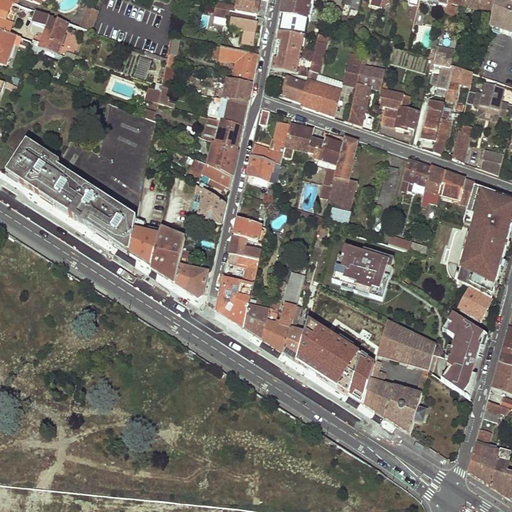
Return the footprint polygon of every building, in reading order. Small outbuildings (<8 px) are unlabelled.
[(0,0),(0,31),(11,36),(13,29),(12,29),(5,27),(13,4),(4,1),(0,0)] [(238,4),(237,8),(227,6),(225,12),(240,15),(256,18),(258,9),(255,8),(256,0),(242,0),(241,5),(238,4)] [(283,0),(280,18),(283,18),(309,23),(310,24),(314,0),(322,0),(327,1),(326,0),(283,0)] [(352,0),(351,7),(351,8),(358,10),(360,0),(352,0)] [(373,0),(371,7),(380,9),(382,0),(373,0)] [(405,0),(410,1),(408,6),(411,6),(410,9),(412,9),(418,10),(420,2),(420,0),(405,0)] [(420,0),(420,2),(447,8),(449,0),(420,0)] [(449,0),(447,8),(445,19),(452,21),(454,10),(450,9),(451,5),(465,9),(467,0),(449,0)] [(467,0),(465,9),(482,13),(480,18),(492,21),(496,0),(467,0)] [(511,2),(506,0),(496,0),(492,21),(490,31),(511,39),(511,38),(511,2)] [(13,4),(5,27),(12,29),(20,7),(17,6),(13,4)] [(217,4),(216,10),(225,12),(227,6),(217,4)] [(88,7),(80,29),(94,34),(101,12),(88,7)] [(412,9),(409,21),(415,23),(418,10),(412,9)] [(48,30),(41,50),(58,56),(70,25),(33,11),(31,18),(34,19),(33,24),(48,30)] [(231,27),(230,34),(242,36),(240,46),(252,48),(257,26),(255,26),(256,18),(240,15),(239,23),(228,21),(227,26),(231,27)] [(283,18),(280,33),(306,39),(306,38),(309,23),(283,18)] [(332,27),(338,29),(340,22),(333,21),(332,27)] [(0,31),(0,60),(10,64),(19,39),(11,36),(0,31)] [(280,33),(273,70),(298,75),(302,59),(298,58),(299,53),(302,54),(306,39),(280,33)] [(307,86),(302,106),(301,109),(335,121),(341,94),(314,86),(317,75),(327,38),(318,36),(317,41),(307,86)] [(172,38),(168,62),(167,69),(174,71),(180,40),(172,38)] [(235,65),(232,82),(252,86),(258,57),(213,47),(210,60),(235,65)] [(444,70),(441,82),(450,85),(454,70),(451,69),(454,58),(436,54),(433,67),(444,70)] [(349,56),(345,72),(360,75),(362,69),(364,60),(349,56)] [(134,78),(146,80),(151,60),(138,57),(134,78)] [(167,69),(163,89),(169,90),(171,91),(174,71),(167,69)] [(357,87),(349,125),(362,130),(371,92),(380,94),(385,74),(372,71),(371,72),(362,69),(360,75),(357,87)] [(387,70),(382,93),(388,94),(394,72),(387,70)] [(454,70),(450,85),(448,93),(456,95),(458,84),(471,88),(473,77),(454,70)] [(360,75),(345,72),(343,82),(343,84),(357,87),(360,75)] [(317,75),(314,86),(341,94),(343,84),(343,82),(317,75)] [(227,86),(224,101),(248,106),(252,86),(232,82),(219,80),(218,85),(227,86)] [(288,80),(281,100),(302,106),(307,86),(288,80)] [(441,82),(439,90),(448,93),(450,85),(441,82)] [(9,84),(7,89),(17,93),(18,89),(9,84)] [(484,87),(481,98),(502,104),(505,93),(484,87)] [(149,89),(146,102),(160,105),(162,94),(149,89)] [(162,94),(160,105),(171,108),(171,105),(166,104),(169,90),(163,89),(162,94)] [(384,111),(380,126),(413,134),(417,115),(408,113),(400,111),(403,97),(388,94),(382,93),(378,110),(384,111)] [(403,97),(400,111),(408,113),(412,100),(403,97)] [(222,101),(217,122),(242,130),(248,106),(224,101),(222,101)] [(431,103),(429,112),(443,116),(445,107),(431,103)] [(110,244),(130,257),(136,232),(138,221),(148,169),(151,157),(154,141),(154,139),(156,133),(158,123),(143,117),(118,107),(106,160),(80,145),(65,168),(32,147),(24,160),(19,160),(17,163),(18,170),(17,171),(19,180),(23,183),(22,187),(51,206),(110,244)] [(429,112),(421,141),(436,145),(443,116),(429,112)] [(263,113),(259,127),(267,129),(271,115),(263,113)] [(443,116),(436,145),(433,155),(441,158),(450,124),(447,123),(448,117),(443,116)] [(219,128),(215,145),(237,154),(242,130),(217,122),(212,121),(212,125),(219,128)] [(158,123),(156,133),(160,134),(163,135),(165,126),(158,123)] [(276,144),(274,154),(271,153),(255,147),(252,158),(276,166),(282,168),(282,167),(284,155),(285,151),(291,128),(278,125),(273,143),(276,144)] [(291,128),(285,151),(309,157),(312,142),(315,133),(291,128)] [(459,135),(452,162),(463,166),(469,138),(459,135)] [(345,140),(343,147),(335,180),(349,184),(359,145),(345,140)] [(312,142),(309,157),(315,158),(314,161),(319,163),(317,168),(328,171),(321,199),(329,202),(335,180),(343,147),(326,141),(325,146),(312,142)] [(215,145),(209,169),(232,180),(237,154),(215,145)] [(485,155),(481,172),(488,175),(499,179),(504,159),(485,155)] [(175,173),(151,157),(148,169),(172,185),(175,173)] [(252,158),(247,179),(270,184),(272,175),(274,175),(276,166),(252,158)] [(201,176),(229,191),(232,180),(209,169),(194,161),(191,168),(197,171),(196,173),(201,175),(201,176)] [(409,162),(402,191),(408,193),(411,185),(426,189),(431,170),(409,162)] [(287,168),(282,167),(282,168),(280,176),(291,178),(293,170),(287,168)] [(387,169),(381,195),(392,198),(398,172),(387,169)] [(431,170),(426,189),(422,209),(428,210),(429,204),(431,196),(440,198),(440,196),(445,175),(431,170)] [(445,175),(440,196),(460,200),(459,205),(469,208),(475,189),(476,186),(445,175)] [(329,202),(328,207),(351,213),(357,186),(349,184),(335,180),(329,202)] [(202,198),(197,221),(221,228),(226,207),(197,188),(196,196),(202,198)] [(511,202),(475,189),(469,208),(464,224),(478,227),(475,238),(472,237),(468,253),(466,253),(459,277),(460,277),(458,287),(463,288),(470,292),(485,300),(491,303),(494,292),(497,293),(499,286),(496,286),(501,270),(503,271),(505,263),(503,263),(507,251),(509,251),(511,245),(509,244),(511,232),(511,202)] [(381,195),(378,208),(389,211),(392,198),(381,195)] [(440,198),(431,196),(429,204),(438,206),(440,198)] [(268,198),(266,209),(271,211),(274,199),(268,198)] [(310,215),(296,211),(294,218),(309,223),(310,215)] [(310,215),(309,223),(319,226),(323,227),(325,220),(310,215)] [(138,221),(136,232),(144,234),(146,224),(138,221)] [(263,229),(238,221),(234,239),(248,242),(259,245),(263,229)] [(136,232),(130,257),(151,270),(159,238),(144,234),(136,232)] [(159,238),(151,270),(175,286),(180,266),(184,246),(160,234),(159,238)] [(247,250),(248,242),(234,239),(230,256),(239,258),(259,263),(261,254),(247,250)] [(389,239),(387,247),(408,254),(411,245),(389,239)] [(428,247),(414,243),(412,251),(415,252),(414,256),(418,257),(425,259),(428,247)] [(341,289),(383,302),(392,271),(391,270),(394,261),(371,254),(370,258),(345,250),(342,259),(344,260),(341,271),(336,269),(332,283),(342,287),(341,289)] [(259,263),(239,258),(238,267),(247,269),(250,270),(246,286),(253,288),(259,263)] [(180,266),(175,286),(199,301),(202,299),(208,274),(180,266)] [(246,286),(250,270),(247,269),(244,282),(235,280),(234,283),(246,286)] [(292,275),(287,295),(299,297),(302,287),(304,283),(305,278),(292,275)] [(224,281),(217,313),(244,330),(249,308),(253,288),(246,286),(234,283),(224,281)] [(276,282),(273,292),(282,294),(284,285),(276,282)] [(273,292),(271,301),(279,303),(282,294),(273,292)] [(470,292),(459,314),(480,325),(491,303),(485,300),(470,292)] [(287,295),(285,306),(288,307),(296,308),(299,299),(299,297),(287,295)] [(296,308),(283,355),(297,364),(305,334),(295,331),(301,308),(300,308),(303,300),(299,299),(296,308)] [(271,301),(269,311),(277,313),(279,303),(271,301)] [(269,313),(262,341),(283,355),(296,308),(288,307),(285,318),(284,318),(282,327),(276,326),(279,316),(269,313)] [(249,308),(244,330),(262,341),(269,313),(249,308)] [(443,332),(455,340),(452,352),(454,352),(451,361),(450,361),(447,371),(450,372),(439,381),(470,402),(476,379),(472,378),(484,336),(453,317),(443,332)] [(376,363),(309,321),(305,334),(297,364),(363,407),(376,363)] [(376,363),(363,407),(410,437),(415,422),(423,424),(426,413),(418,410),(422,396),(383,385),(385,375),(378,373),(382,360),(424,371),(419,390),(423,391),(436,347),(387,323),(376,363)] [(511,330),(509,329),(499,365),(511,369),(511,330)] [(511,369),(499,365),(492,391),(511,397),(511,369)] [(511,412),(511,403),(504,400),(501,408),(511,412)] [(488,404),(483,420),(497,424),(499,417),(501,416),(510,419),(511,412),(501,408),(488,404)] [(480,432),(476,445),(487,448),(488,444),(490,444),(493,435),(480,432)] [(500,456),(491,488),(511,502),(511,476),(507,476),(511,455),(511,449),(507,449),(506,451),(501,450),(500,456)] [(474,453),(468,474),(491,488),(500,456),(491,454),(490,457),(474,453)]
